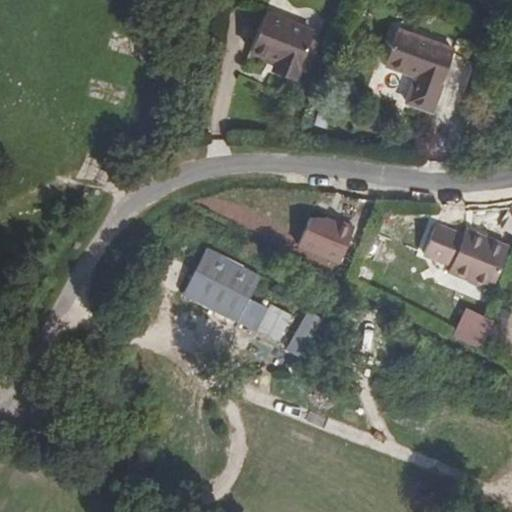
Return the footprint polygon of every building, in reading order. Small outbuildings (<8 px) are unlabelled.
[(293,77),(309,35),(262,15),(247,53),(272,63),(271,68),(293,77)] [(452,50),(396,31),(384,64),(414,75),(406,102),(431,111),(452,50)] [(342,259),(351,222),(304,210),(295,248),(342,259)] [(448,272),(490,290),(508,247),(467,229),(463,237),(435,224),(424,250),(452,263),(448,272)] [(261,274),(205,247),(180,296),(255,330),(265,307),(249,298),(261,274)] [(479,351),(491,322),(478,316),(467,345),(479,351)]
